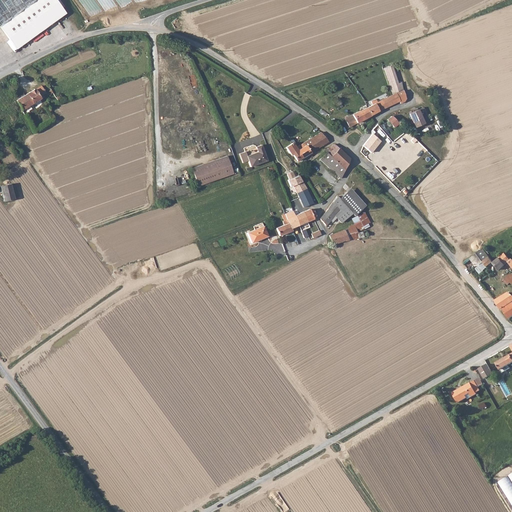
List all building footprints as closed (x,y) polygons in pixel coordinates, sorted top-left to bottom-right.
[(0,0),(0,32),(1,34),(51,1),(52,0),(0,0)] [(196,23),(275,0),(234,0),(193,12),(196,23)] [(286,0),(206,24),(209,35),(298,8),(295,0),(286,0)] [(309,15),(372,0),(324,0),(307,4),(309,15)] [(51,1),(1,34),(16,57),(66,24),(51,1)] [(221,47),(303,22),(299,11),(218,36),(221,47)] [(401,83),(389,88),(391,93),(392,96),(403,91),(401,83)] [(34,92),(39,99),(45,95),(41,88),(34,92)] [(22,110),(40,100),(39,99),(34,92),(34,91),(17,101),(22,110)] [(379,111),(397,103),(398,105),(404,102),(406,100),(403,91),(392,96),(377,104),(375,105),(379,111)] [(7,106),(0,96),(0,122),(8,117),(10,120),(12,119),(13,121),(19,118),(16,114),(18,112),(17,110),(19,108),(15,102),(7,106)] [(375,100),(373,101),(371,102),(372,105),(366,109),(370,116),(379,111),(375,105),(377,104),(375,100)] [(359,112),(359,111),(351,116),(356,124),(364,119),(370,116),(366,109),(359,112)] [(418,110),(409,115),(415,128),(424,123),(418,110)] [(343,123),(347,129),(356,124),(351,116),(344,119),(345,122),(343,123)] [(391,117),(383,123),(390,131),(398,125),(391,117)] [(305,141),(312,152),(320,148),(328,143),(320,133),(305,141)] [(362,147),(365,148),(369,152),(371,153),(380,142),(372,135),(362,147)] [(297,151),(301,159),(312,152),(305,141),(301,143),(303,147),(297,151)] [(297,151),(294,147),(292,144),(285,148),(290,156),(292,155),(297,162),(301,159),(297,151)] [(256,153),(246,157),(251,167),(267,160),(260,145),(254,148),(256,153)] [(333,167),(341,176),(349,159),(331,147),(324,152),(325,153),(326,154),(325,156),(334,166),(333,167)] [(320,158),(340,178),(341,176),(333,167),(334,166),(325,156),(326,154),(325,153),(320,158)] [(227,158),(220,161),(227,179),(234,177),(227,158)] [(198,189),(227,179),(220,161),(191,171),(198,189)] [(305,188),(301,182),(297,176),(285,182),(286,185),(289,184),(291,187),(293,187),(299,199),(308,196),(305,188)] [(10,185),(1,187),(4,201),(13,199),(10,185)] [(361,209),(366,205),(350,189),(347,192),(361,209)] [(280,199),(286,197),(284,191),(277,194),(280,199)] [(359,211),(361,209),(347,192),(343,194),(359,211)] [(353,216),(359,211),(343,194),(338,198),(336,197),(320,219),(325,226),(337,212),(345,220),(351,214),(353,216)] [(303,208),(308,206),(311,205),(308,196),(299,199),(303,208)] [(314,211),(310,212),(310,210),(304,213),(307,221),(314,218),(313,217),(316,216),(314,211)] [(291,228),(298,225),(295,217),(292,211),(281,216),(285,225),(276,229),(279,236),(292,231),(291,228)] [(295,217),(298,225),(307,221),(304,213),(295,217)] [(357,230),(367,225),(362,215),(352,219),(357,230)] [(345,230),(348,241),(358,239),(357,234),(354,227),(349,226),(345,230)] [(263,227),(247,234),(251,244),(267,237),(263,227)] [(330,236),(332,245),(348,241),(345,230),(330,236)] [(313,239),(322,236),(320,231),(311,234),(313,239)] [(489,266),(493,262),(482,249),(470,258),(476,265),(482,265),(486,262),(489,266)] [(505,254),(499,259),(505,266),(508,264),(511,269),(511,260),(511,261),(505,254)] [(499,270),(505,266),(499,259),(494,263),(499,270)] [(496,301),(498,305),(501,310),(511,303),(511,296),(509,293),(496,301)] [(511,363),(511,344),(510,346),(511,349),(511,354),(497,363),(501,370),(511,363)] [(488,365),(480,370),(482,373),(485,379),(493,375),(488,365)] [(453,394),(455,396),(456,399),(459,404),(468,399),(470,401),(479,396),(478,394),(477,392),(475,390),(479,387),(476,381),(453,394)] [(511,502),(511,511),(511,474),(499,482),(511,502)]
